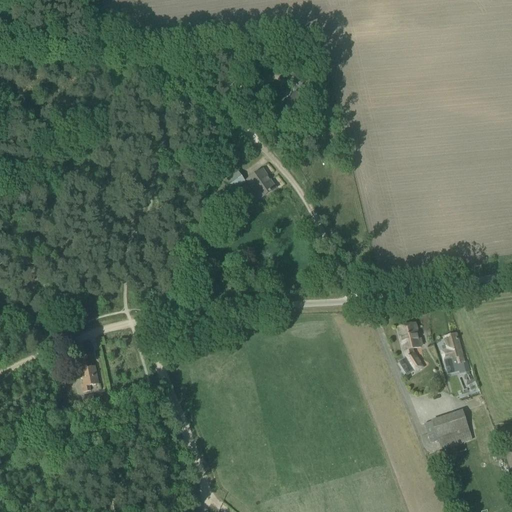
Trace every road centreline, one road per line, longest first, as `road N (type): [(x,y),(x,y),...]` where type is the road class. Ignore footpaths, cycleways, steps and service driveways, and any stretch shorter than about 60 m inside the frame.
road 1 (residential): [(129,321),(511,273)]
road 2 (track): [(141,319),(204,491),(200,511)]
road 3 (track): [(0,373),(129,321)]
